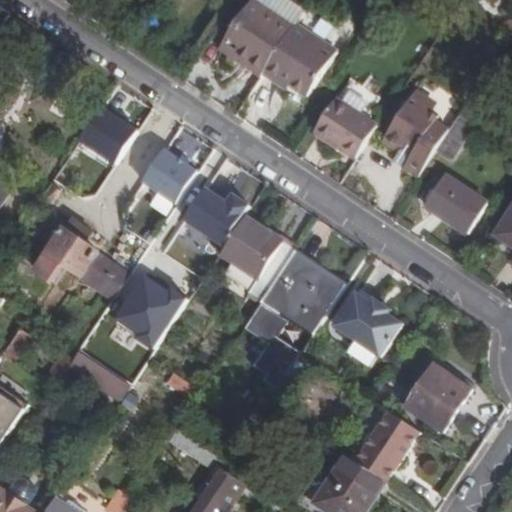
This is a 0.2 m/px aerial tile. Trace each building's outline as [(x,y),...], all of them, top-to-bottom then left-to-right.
[(296,29),(254,1),(224,47),(265,75),(296,29)] [(296,29),(265,75),(281,85),(286,78),(292,81),(290,85),(309,98),(340,53),(298,25),(296,29)] [(224,47),(221,52),(262,79),(265,75),(224,47)] [(511,55),(509,60),(502,55),(485,81),(503,91),(511,76),(511,55)] [(281,85),(287,89),(290,85),(292,81),(286,78),(281,85)] [(439,103),(418,89),(412,99),(433,113),(439,103)] [(433,113),(412,99),(384,142),(402,154),(411,159),(405,168),(420,178),(441,147),(451,131),(437,122),(440,117),(433,113)] [(379,127),(339,100),(317,132),(357,159),(379,127)] [(129,170),(150,136),(104,107),(83,142),(129,170)] [(473,127),(460,117),(451,131),(441,147),(454,156),(473,128),(473,127)] [(146,183),(184,208),(206,174),(169,149),(146,183)] [(411,159),(402,154),(397,162),(405,168),(411,159)] [(0,210),(16,186),(0,174),(0,210)] [(489,204),(447,176),(442,183),(436,192),(427,206),(470,234),(489,204)] [(442,183),(438,181),(432,189),(436,192),(442,183)] [(511,215),(498,237),(511,246),(511,215)] [(298,251),(247,216),(221,254),(234,262),(247,271),(259,279),(250,294),(263,303),(298,251)] [(101,253),(66,230),(38,273),(62,289),(74,271),(85,278),(83,280),(116,301),(133,276),(100,254),(101,253)] [(0,263),(13,243),(6,238),(0,247),(0,263)] [(318,264),(298,251),(263,303),(247,327),(270,342),(256,364),(269,373),(265,379),(280,388),(303,354),(303,353),(279,336),(289,320),(314,337),(350,285),(324,268),(318,276),(312,272),(318,264)] [(234,262),(225,275),(239,284),(247,271),(234,262)] [(324,268),(318,264),(312,272),(318,276),(324,268)] [(167,353),(198,299),(150,271),(118,325),(167,353)] [(373,304),(358,294),(336,327),(382,358),(405,325),(390,315),(385,315),(376,308),(373,304)] [(394,310),(376,299),(373,304),(376,308),(385,315),(390,315),(394,310)] [(35,339),(22,330),(3,356),(17,365),(35,339)] [(118,350),(97,337),(86,354),(106,367),(118,350)] [(392,397),(400,403),(432,355),(452,369),(455,365),(426,345),(392,397)] [(130,359),(118,350),(106,367),(119,376),(130,359)] [(86,354),(82,351),(76,360),(71,367),(110,393),(121,377),(119,376),(106,367),(86,354)] [(76,360),(65,353),(45,384),(56,391),(71,367),(76,360)] [(148,364),(133,354),(130,359),(119,376),(121,377),(133,385),(148,364)] [(452,369),(432,355),(400,403),(445,432),(476,385),(452,369)] [(203,392),(175,373),(167,383),(196,403),(203,392)] [(133,385),(121,377),(110,393),(123,401),(133,385)] [(0,383),(0,449),(30,404),(0,383)] [(423,433),(392,413),(358,463),(389,483),(423,433)] [(227,448),(186,419),(171,441),(213,468),(227,448)] [(358,463),(347,455),(332,479),(334,480),(317,506),(326,511),(370,511),(389,483),(358,463)] [(253,489),(224,470),(219,477),(243,493),(241,496),(246,499),(253,489)] [(243,493),(219,477),(195,511),(224,511),(227,508),(231,511),(241,496),(243,493)] [(334,480),(332,479),(315,504),(317,506),(334,480)] [(100,511),(102,509),(67,485),(48,511),(100,511)] [(0,505),(9,492),(0,486),(0,505)] [(286,511),(287,511),(253,489),(246,499),(264,511),(286,511)] [(122,511),(132,498),(122,490),(107,511),(122,511)] [(38,511),(9,492),(0,505),(0,511),(38,511)]
